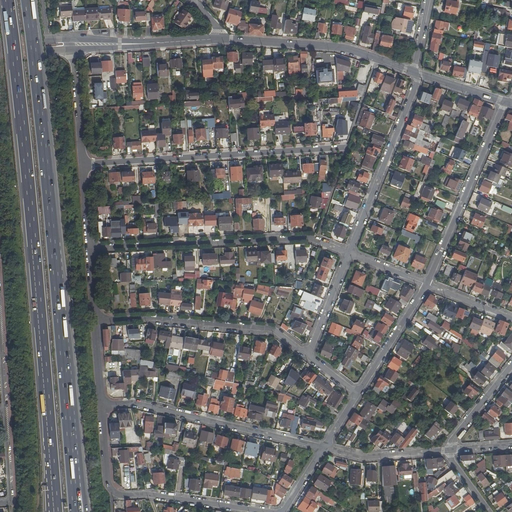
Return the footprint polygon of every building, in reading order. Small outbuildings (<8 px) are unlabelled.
[(150,0),(149,0),(148,0),(145,6),(149,9),(155,0),(150,0)] [(218,0),(212,0),(210,7),(222,11),(225,2),(219,0),(218,0)] [(457,3),(446,1),(444,12),(455,14),(457,3)] [(259,4),(250,3),(250,14),(259,15),(259,4)] [(57,7),(57,16),(69,16),(69,11),(69,6),(57,7)] [(96,9),(95,7),(82,8),(82,10),(83,20),(96,19),(96,18),(96,9)] [(412,9),(404,7),(402,17),(411,19),(413,13),(411,13),(412,9)] [(114,14),(114,20),(124,20),(124,8),(111,9),(112,14),(114,14)] [(308,9),(303,8),(302,17),(301,20),(314,22),(316,11),(308,10),(308,9)] [(96,9),(96,18),(100,18),(103,18),(103,20),(108,19),(108,9),(96,9)] [(133,13),(133,21),(148,20),(147,14),(143,14),(143,12),(136,13),(136,9),(132,9),(132,13),(133,13)] [(227,9),(223,22),(235,26),(239,13),(227,9)] [(69,16),(70,21),(83,20),(82,10),(69,11),(69,16)] [(181,11),(172,23),(180,29),(181,30),(184,26),(182,25),(184,23),(189,16),(181,11)] [(271,15),(270,20),(271,20),(270,28),(280,29),(281,24),(277,23),(277,21),(275,21),(276,17),(271,15)] [(160,17),(148,18),(149,31),(155,30),(155,29),(161,28),(160,17)] [(245,32),(244,35),(262,36),(263,26),(245,25),(246,19),(242,19),(240,25),(240,31),(245,32)] [(291,21),(285,21),(283,34),(287,34),(287,33),(296,33),(296,25),(291,25),(291,21)] [(411,23),(402,21),(401,31),(409,32),(411,23)] [(442,34),(444,22),(436,21),(434,32),(442,34)] [(321,23),(318,23),(317,28),(318,28),(318,32),(325,34),(326,28),(325,28),(326,24),(326,25),(320,24),(321,23)] [(342,26),(332,25),(331,34),(341,35),(342,26)] [(343,33),(346,34),(345,38),(353,40),(356,29),(345,26),(343,33)] [(362,43),(368,44),(369,42),(370,42),(371,43),(373,35),(370,34),(371,28),(366,27),(362,43)] [(372,51),(376,52),(377,46),(379,47),(380,45),(390,48),(393,35),(376,31),(372,51)] [(431,43),(438,44),(440,35),(432,34),(431,43)] [(500,42),(500,46),(504,47),(507,48),(511,48),(511,36),(506,36),(505,43),(500,42)] [(434,51),(434,52),(437,53),(438,44),(431,43),(429,50),(431,50),(434,51)] [(226,52),(227,61),(238,61),(237,51),(226,52)] [(240,57),(240,63),(253,62),(252,51),(242,51),(242,57),(240,57)] [(481,64),(480,71),(485,72),(486,67),(497,69),(499,57),(488,55),(486,65),(481,64)] [(212,59),(212,68),(223,67),(222,56),(211,56),(212,59)] [(296,56),(287,56),(288,74),(295,73),(295,72),(300,72),(300,68),(299,57),(296,57),(296,56)] [(262,60),(262,69),(273,69),(272,59),(272,57),(268,57),(268,58),(268,59),(265,60),(262,60)] [(170,59),(170,68),(181,67),(181,65),(183,65),(183,59),(180,59),(180,58),(170,59)] [(273,69),(273,70),(284,70),(283,58),(272,59),(273,69)] [(341,70),(347,70),(348,66),(349,60),(338,58),(337,58),(336,63),(335,63),(336,70),(341,70)] [(212,68),(212,59),(202,59),(203,69),(212,68)] [(101,63),(101,71),(113,71),(113,65),(111,65),(111,60),(100,60),(101,63)] [(451,63),(441,61),(440,70),(448,71),(449,66),(450,67),(451,63)] [(101,71),(101,63),(91,63),(91,73),(101,73),(101,71)] [(167,74),(167,63),(156,63),(157,75),(167,74)] [(461,77),(463,71),(463,69),(455,67),(456,66),(454,66),(452,75),(461,77)] [(322,70),(316,71),(317,83),(333,82),(332,70),(326,70),(326,69),(322,69),(322,70)] [(509,79),(511,71),(500,69),(498,80),(504,82),(505,78),(509,79)] [(116,78),(116,82),(124,82),(124,79),(125,79),(125,73),(123,73),(123,70),(115,71),(116,78)] [(382,74),(377,72),(374,81),(381,84),(384,77),(381,76),(382,74)] [(385,76),(380,89),(390,92),(395,79),(385,76)] [(406,82),(397,79),(393,90),(401,93),(403,86),(404,87),(406,82)] [(106,100),(106,92),(102,92),(102,82),(93,82),(92,99),(106,100)] [(157,84),(146,84),(147,97),(158,97),(157,84)] [(356,91),(338,91),(338,97),(342,97),(361,96),(364,85),(359,84),(356,91)] [(142,85),(132,85),(132,96),(135,96),(135,97),(139,97),(139,96),(143,95),(142,85)] [(441,90),(435,88),(430,100),(431,101),(432,98),(433,99),(435,99),(437,100),(441,90)] [(185,89),(185,98),(196,98),(196,100),(199,100),(200,100),(200,92),(189,92),(189,89),(185,89)] [(431,95),(421,92),(419,100),(428,103),(431,95)] [(384,112),(389,115),(395,100),(391,98),(386,111),(385,110),(384,112)] [(228,100),(228,108),(243,107),(243,102),(242,99),(239,99),(228,100)] [(464,110),(464,111),(465,112),(469,103),(459,99),(456,107),(464,110)] [(481,106),(483,103),(474,99),(468,114),(477,117),(481,106)] [(452,104),(444,100),(441,108),(444,109),(444,110),(449,112),(452,104)] [(261,106),(257,106),(259,127),(263,126),(263,124),(265,124),(268,124),(267,112),(262,112),(261,106)] [(494,111),(481,106),(477,117),(482,120),(483,118),(490,120),(494,111)] [(371,114),(361,110),(356,124),(365,127),(367,121),(368,121),(371,114)] [(411,124),(419,127),(421,123),(423,118),(414,115),(411,124)] [(453,141),(460,144),(461,141),(456,139),(457,137),(459,138),(466,122),(465,122),(467,117),(464,116),(453,141)] [(207,127),(214,127),(214,118),(202,119),(202,123),(207,123),(207,127)] [(170,134),(170,121),(161,122),(161,133),(155,133),(155,140),(155,145),(164,145),(164,134),(170,134)] [(273,124),(274,135),(289,134),(289,123),(273,124)] [(418,130),(430,134),(432,127),(421,123),(419,127),(418,130)] [(170,140),(171,144),(182,143),(181,134),(185,134),(185,126),(181,126),(181,130),(177,131),(177,133),(173,134),(173,140),(170,140)] [(324,126),(322,127),(322,138),(331,137),(330,133),(330,129),(324,129),(324,126)] [(470,133),(470,134),(475,136),(479,129),(473,126),(470,133)] [(215,128),(216,137),(228,136),(227,127),(215,128)] [(247,128),(247,138),(257,137),(256,127),(247,128)] [(195,132),(195,140),(205,139),(204,129),(195,130),(195,132)] [(139,130),(140,142),(147,142),(147,141),(149,140),(155,140),(155,133),(155,130),(139,130)] [(378,136),(378,138),(376,141),(375,141),(374,144),(381,146),(384,139),(378,136)] [(112,137),(112,148),(115,148),(122,148),(122,137),(112,137)] [(426,154),(428,150),(424,148),(417,145),(414,144),(405,140),(403,145),(412,148),(411,149),(415,151),(415,150),(426,154)] [(139,141),(130,142),(131,146),(131,149),(131,151),(136,150),(136,149),(139,149),(139,141)] [(98,146),(98,151),(109,151),(109,142),(102,142),(102,146),(98,146)] [(367,154),(375,157),(377,153),(378,153),(378,152),(379,152),(381,147),(373,144),(372,148),(369,147),(366,154),(367,154)] [(452,158),(462,162),(463,159),(463,158),(464,155),(465,155),(466,151),(457,147),(452,158)] [(511,165),(511,154),(504,152),(500,162),(511,167),(511,165)] [(322,175),(325,154),(318,155),(318,162),(317,170),(317,175),(322,175)] [(369,171),(375,157),(367,154),(361,168),(369,171)] [(413,160),(403,156),(398,167),(408,172),(413,160)] [(431,160),(432,160),(425,157),(422,163),(429,166),(431,160)] [(441,171),(449,175),(451,171),(451,172),(452,170),(451,170),(454,162),(450,160),(448,164),(447,163),(445,168),(442,167),(441,171)] [(267,164),(268,172),(281,172),(281,164),(276,164),(276,163),(267,164)] [(301,164),(302,173),(311,172),(312,172),(311,163),(301,164)] [(424,167),(416,164),(413,172),(421,175),(424,167)] [(503,177),(506,169),(496,165),(493,173),(501,176),(503,177)] [(245,169),(246,181),(260,180),(259,166),(254,166),(254,168),(245,169)] [(229,167),(229,175),(233,175),(239,175),(239,167),(229,167)] [(209,169),(209,177),(220,177),(220,174),(222,174),(222,168),(209,169)] [(197,170),(185,171),(186,181),(197,180),(197,170)] [(119,172),(119,171),(107,172),(108,184),(115,183),(115,182),(120,181),(120,180),(119,172)] [(119,172),(120,180),(131,180),(130,171),(119,172)] [(140,172),(141,183),(153,182),(152,171),(140,172)] [(159,171),(160,181),(169,180),(169,171),(159,171)] [(281,172),(281,182),(299,181),(299,171),(281,172)] [(391,184),(390,187),(398,190),(399,187),(404,175),(395,171),(390,184),(391,184)] [(487,180),(498,184),(501,176),(493,173),(491,172),(487,180)] [(362,176),(359,175),(357,180),(365,183),(368,174),(364,173),(362,176)] [(447,188),(457,192),(461,181),(451,177),(450,180),(448,179),(445,186),(447,186),(447,188)] [(487,180),(484,179),(483,181),(492,184),(492,185),(494,186),(500,189),(501,185),(498,184),(487,180)] [(356,192),(359,184),(354,181),(352,186),(349,185),(348,189),(356,192)] [(492,184),(483,181),(479,190),(488,194),(488,193),(492,185),(492,184)] [(421,196),(420,199),(427,202),(429,199),(430,200),(434,190),(433,190),(434,189),(426,186),(426,187),(425,187),(421,196)] [(244,192),(244,189),(237,189),(238,194),(229,194),(229,198),(232,197),(244,197),(244,192)] [(321,192),(322,199),(310,196),(308,206),(323,209),(329,191),(326,191),(322,192),(321,192)] [(139,195),(131,196),(132,204),(134,204),(140,203),(139,195)] [(348,199),(346,198),(344,204),(345,205),(349,206),(356,209),(360,199),(349,195),(348,199)] [(482,196),(477,209),(487,213),(492,201),(482,196)] [(246,198),(234,198),(234,215),(241,214),(241,204),(246,204),(246,198)] [(409,200),(404,198),(400,207),(405,209),(406,208),(409,209),(411,205),(410,205),(411,204),(408,203),(409,200)] [(443,209),(444,209),(446,204),(438,201),(436,206),(437,206),(443,209)] [(222,204),(222,210),(230,210),(230,202),(225,202),(225,203),(222,204)] [(511,208),(503,205),(501,210),(511,214),(511,210),(511,208)] [(438,222),(443,209),(437,206),(435,210),(430,207),(426,217),(438,222)] [(395,212),(384,208),(379,220),(390,224),(395,212)] [(186,214),(187,225),(200,224),(199,213),(196,213),(195,212),(191,213),(191,214),(186,214)] [(286,216),(286,225),(301,225),(303,214),(288,214),(288,216),(286,216)] [(340,222),(347,225),(351,216),(346,214),(345,217),(343,216),(340,222)] [(408,215),(406,219),(409,220),(407,227),(408,228),(407,230),(412,232),(413,230),(414,230),(419,218),(409,214),(408,215)] [(485,218),(475,214),(471,224),(481,228),(485,218)] [(167,225),(167,232),(177,231),(176,216),(162,216),(163,225),(167,225)] [(217,217),(218,230),(230,229),(230,217),(217,217)] [(252,217),(252,228),(262,228),(262,217),(252,217)] [(142,219),(142,232),(154,231),(154,223),(150,223),(150,219),(142,219)] [(385,236),(389,228),(374,221),(372,226),(382,230),(381,234),(385,236)] [(342,241),(348,226),(347,225),(340,222),(334,235),(338,237),(337,239),(342,241)] [(124,224),(124,233),(135,233),(135,224),(124,224)] [(109,226),(101,226),(102,233),(102,236),(110,235),(109,228),(109,226)] [(380,236),(381,234),(382,230),(372,226),(370,231),(380,236)] [(110,235),(110,236),(119,236),(119,228),(109,228),(110,235)] [(401,231),(400,236),(418,240),(419,235),(401,231)] [(462,237),(469,240),(471,235),(464,232),(462,237)] [(468,242),(469,240),(462,237),(462,239),(460,238),(458,243),(460,244),(458,248),(465,251),(469,242),(468,242)] [(390,249),(381,246),(379,251),(383,253),(383,255),(387,256),(390,249)] [(393,258),(399,260),(400,259),(406,261),(410,251),(398,246),(393,258)] [(294,250),(294,261),(305,261),(304,249),(294,250)] [(244,251),(244,261),(255,261),(255,251),(255,250),(244,251)] [(275,251),(275,259),(285,259),(285,251),(285,250),(280,250),(280,251),(275,251)] [(461,252),(455,250),(455,251),(452,256),(463,261),(465,255),(460,253),(461,252)] [(255,261),(255,263),(264,262),(264,251),(255,251),(255,261)] [(218,256),(218,264),(232,264),(232,255),(231,255),(231,252),(223,252),(223,256),(218,256)] [(151,254),(152,267),(169,267),(169,261),(163,261),(163,253),(151,254)] [(201,256),(201,264),(215,264),(215,254),(206,254),(206,256),(201,256)] [(425,259),(416,255),(411,266),(420,269),(420,267),(422,268),(425,259)] [(192,256),(183,256),(183,268),(193,268),(192,256)] [(134,257),(134,268),(144,267),(144,257),(134,257)] [(332,262),(323,258),(320,266),(329,270),(332,262)] [(450,277),(454,267),(447,265),(444,274),(450,277)] [(329,270),(321,267),(316,279),(324,282),(329,270)] [(183,275),(183,278),(185,278),(196,279),(197,279),(197,273),(197,270),(193,270),(194,276),(183,275)] [(474,282),(477,275),(465,270),(464,272),(460,283),(465,285),(465,284),(472,287),(474,282)] [(365,275),(356,271),(351,282),(361,286),(365,275)] [(130,272),(118,272),(119,282),(130,281),(130,272)] [(460,276),(454,273),(451,280),(457,283),(460,276)] [(196,279),(195,287),(208,288),(208,283),(210,283),(210,276),(207,276),(207,279),(197,279),(196,279)] [(387,281),(385,280),(384,281),(386,282),(382,291),(386,293),(388,288),(390,289),(391,288),(388,287),(392,279),(388,277),(387,281)] [(492,282),(486,279),(483,286),(480,294),(487,296),(488,294),(490,288),(492,282)] [(480,294),(483,286),(474,282),(472,287),(472,288),(471,290),(480,294)] [(237,285),(234,284),(230,307),(234,308),(236,293),(240,294),(241,286),(237,285)] [(272,287),(272,289),(278,291),(277,293),(287,296),(289,292),(291,292),(292,287),(274,285),(273,285),(272,287)] [(323,288),(316,285),(312,295),(319,297),(323,288)] [(250,288),(241,286),(240,294),(240,295),(239,298),(242,298),(242,297),(247,298),(247,296),(249,296),(250,288)] [(348,289),(347,292),(360,297),(363,290),(350,286),(348,289)] [(366,291),(378,296),(380,291),(368,286),(366,291)] [(401,305),(404,306),(413,292),(405,287),(402,292),(403,293),(400,297),(397,302),(401,305)] [(496,290),(490,288),(488,294),(500,299),(502,294),(499,293),(499,291),(496,290)] [(168,293),(168,305),(179,305),(181,290),(169,290),(168,293)] [(229,305),(231,294),(217,291),(214,304),(222,306),(223,303),(229,305)] [(156,292),(157,303),(161,303),(163,303),(163,305),(168,305),(168,293),(156,292)] [(311,303),(314,296),(303,292),(300,298),(305,300),(302,308),(303,308),(313,312),(316,305),(311,303)] [(138,293),(138,304),(148,304),(147,293),(138,293)] [(434,298),(430,295),(424,305),(431,309),(436,301),(433,299),(434,298)] [(393,299),(391,298),(390,301),(389,301),(385,307),(390,310),(389,311),(391,312),(392,311),(395,313),(401,305),(397,302),(393,299)] [(353,303),(344,299),(342,304),(343,305),(341,310),(349,314),(353,303)] [(374,304),(375,302),(368,299),(365,307),(372,310),(374,306),(374,304)] [(247,305),(247,307),(251,308),(250,311),(258,314),(261,303),(249,300),(247,305)] [(303,308),(302,308),(295,305),(292,311),(289,310),(286,317),(289,318),(294,320),(295,321),(303,324),(304,324),(310,326),(312,323),(305,321),(304,322),(302,321),(306,312),(302,310),(303,308)] [(450,306),(446,305),(442,315),(451,318),(454,309),(450,308),(450,306)] [(468,312),(459,308),(456,317),(460,318),(461,315),(466,317),(468,312)] [(435,323),(437,318),(429,312),(426,317),(431,320),(435,323)] [(394,319),(385,313),(381,320),(385,323),(384,323),(389,326),(394,319)] [(479,331),(483,322),(473,318),(469,328),(478,332),(479,331)] [(367,327),(368,325),(364,324),(356,320),(351,330),(360,334),(364,325),(367,327)] [(440,333),(443,328),(441,327),(435,323),(431,320),(427,326),(440,333)] [(495,324),(484,320),(483,322),(479,331),(489,336),(490,335),(495,324)] [(311,331),(312,328),(303,324),(295,321),(291,329),(301,334),(305,328),(308,329),(308,330),(311,331)] [(508,324),(499,321),(494,332),(503,336),(508,324)] [(449,332),(451,326),(444,322),(441,327),(443,328),(448,332),(449,332)] [(341,326),(332,323),(329,332),(337,336),(341,326)] [(131,341),(131,324),(121,325),(121,338),(122,347),(135,349),(135,346),(127,345),(127,341),(131,341)] [(381,329),(379,332),(383,335),(384,335),(388,328),(384,325),(381,329)] [(120,326),(111,326),(112,337),(120,337),(120,326)] [(156,331),(148,329),(146,339),(145,342),(153,344),(154,340),(154,341),(156,331)] [(374,330),(368,340),(372,342),(372,341),(378,332),(374,330)] [(172,333),(160,331),(158,339),(165,341),(164,348),(169,349),(169,347),(171,336),(172,333)] [(362,336),(355,332),(354,335),(357,337),(352,345),(358,349),(363,340),(362,340),(364,337),(362,336)] [(385,339),(387,337),(384,335),(383,335),(382,335),(378,332),(372,341),(377,343),(378,341),(379,340),(380,339),(381,337),(385,339)] [(500,343),(490,335),(489,336),(489,338),(499,345),(500,343)] [(499,345),(509,352),(511,347),(511,335),(504,344),(501,343),(499,345)] [(183,349),(185,339),(171,336),(169,347),(183,349)] [(435,341),(428,336),(423,344),(430,349),(431,346),(435,349),(437,346),(433,344),(435,341)] [(183,349),(196,352),(196,349),(198,341),(194,340),(194,338),(189,337),(189,340),(185,339),(183,349)] [(122,347),(121,338),(111,339),(111,341),(109,343),(110,350),(116,349),(117,353),(120,353),(122,353),(122,347)] [(471,348),(474,343),(462,338),(461,340),(463,341),(471,348)] [(209,351),(211,343),(203,342),(203,340),(198,339),(198,341),(196,349),(209,351)] [(209,351),(209,355),(221,358),(224,344),(211,342),(211,343),(209,351)] [(266,344),(256,342),(253,352),(263,355),(264,351),(266,351),(266,350),(264,349),(266,344)] [(324,346),(320,355),(329,359),(334,345),(326,342),(324,346)] [(410,348),(404,343),(397,354),(406,360),(408,356),(406,355),(410,348)] [(457,356),(460,347),(454,344),(451,351),(457,356)] [(279,352),(281,349),(273,345),(269,354),(276,358),(278,355),(279,356),(281,353),(279,352)] [(359,352),(349,345),(347,348),(344,355),(346,356),(341,364),(346,367),(351,359),(353,360),(359,352)] [(122,353),(123,360),(125,359),(136,359),(136,354),(138,354),(139,350),(135,349),(122,347),(122,353)] [(239,347),(237,358),(250,360),(251,354),(252,349),(239,347)] [(488,361),(489,362),(496,368),(505,356),(498,350),(488,361)] [(484,358),(480,355),(479,357),(487,364),(481,372),(488,378),(495,369),(488,364),(489,362),(488,361),(484,358)] [(411,367),(413,368),(423,357),(422,356),(421,357),(420,356),(411,367)] [(393,357),(387,367),(390,369),(395,372),(401,362),(393,357)] [(184,362),(183,369),(187,370),(190,371),(192,363),(184,362)] [(166,367),(165,370),(168,371),(178,373),(179,369),(180,366),(166,364),(166,367)] [(477,373),(478,372),(468,364),(466,366),(473,372),(472,373),(474,376),(472,379),(480,386),(485,380),(477,373)] [(139,376),(158,378),(158,369),(152,368),(152,372),(147,371),(148,367),(140,366),(139,376)] [(308,372),(309,370),(306,368),(302,373),(305,376),(302,379),(309,384),(315,376),(312,373),(311,374),(308,372)] [(300,376),(291,369),(285,382),(291,387),(300,376)] [(390,369),(385,378),(393,383),(399,374),(395,372),(390,369)] [(135,370),(121,370),(122,380),(122,388),(122,392),(125,391),(125,384),(129,383),(129,381),(134,380),(135,370)] [(166,378),(182,380),(183,374),(178,373),(168,371),(166,378)] [(109,388),(122,388),(122,380),(116,380),(116,376),(109,376),(109,388)] [(276,381),(277,382),(278,382),(279,380),(271,376),(267,383),(273,386),(275,383),(276,381)] [(322,388),(325,383),(318,377),(312,384),(317,387),(318,385),(322,388)] [(378,380),(378,381),(375,386),(379,389),(382,383),(386,386),(389,382),(380,377),(378,380)] [(211,379),(208,378),(206,386),(213,388),(215,380),(211,379)] [(213,388),(216,389),(217,384),(224,385),(225,381),(217,380),(215,380),(213,388)] [(225,381),(224,385),(222,391),(223,391),(224,391),(225,391),(226,388),(225,386),(225,385),(233,387),(231,393),(236,394),(237,391),(237,388),(238,387),(238,384),(233,383),(229,382),(225,381)] [(320,389),(319,391),(322,394),(324,392),(327,395),(332,389),(325,383),(322,388),(320,389)] [(478,390),(470,384),(464,391),(472,397),(474,394),(475,394),(478,390)] [(185,398),(185,400),(192,402),(196,388),(184,385),(181,397),(185,398)] [(175,390),(162,387),(159,397),(173,400),(175,390)] [(408,394),(406,392),(402,398),(407,401),(408,400),(410,401),(418,392),(414,389),(411,393),(409,392),(408,394)] [(511,391),(510,392),(506,389),(501,396),(507,400),(509,398),(511,400),(511,391)] [(273,391),(269,390),(268,394),(279,397),(277,401),(282,402),(284,394),(280,393),(273,391)] [(326,407),(327,407),(334,412),(343,397),(336,392),(326,407)] [(203,394),(203,396),(198,395),(196,404),(205,406),(207,397),(208,395),(203,394)] [(311,397),(308,395),(306,398),(303,395),(298,403),(300,404),(302,405),(305,407),(309,401),(311,397)] [(507,400),(501,396),(498,399),(500,401),(501,402),(507,407),(510,403),(507,400)] [(234,399),(223,397),(222,403),(220,403),(219,409),(221,409),(220,410),(231,412),(234,399)] [(217,411),(218,411),(218,409),(219,402),(217,402),(217,399),(211,398),(208,410),(217,412),(217,411)] [(401,403),(397,401),(397,402),(394,400),(390,405),(383,400),(377,408),(384,412),(386,410),(391,414),(396,407),(398,408),(401,403)] [(265,408),(263,416),(274,418),(276,408),(270,406),(271,403),(266,402),(265,408)] [(375,406),(368,402),(359,415),(362,418),(369,422),(371,420),(369,419),(376,407),(375,406)] [(457,408),(450,402),(444,409),(451,415),(457,408)] [(265,408),(250,405),(247,417),(248,417),(248,418),(262,421),(263,416),(265,408)] [(487,413),(494,419),(500,411),(493,406),(487,413)] [(245,409),(243,409),(243,408),(239,407),(239,408),(236,407),(234,415),(243,417),(245,409)] [(324,410),(336,417),(338,414),(334,412),(327,407),(324,410)] [(121,408),(116,408),(117,422),(118,427),(124,426),(124,425),(129,425),(128,413),(120,413),(120,411),(121,411),(121,408)] [(349,420),(346,425),(347,425),(350,421),(357,426),(358,425),(362,419),(354,413),(349,420)] [(494,427),(499,422),(494,419),(493,420),(485,413),(482,417),(494,427)] [(149,427),(153,427),(153,417),(150,417),(150,414),(146,414),(146,417),(145,417),(145,426),(145,429),(149,429),(149,427)] [(280,425),(292,428),(294,416),(282,414),(280,425)] [(154,436),(163,436),(163,433),(164,423),(164,417),(159,415),(157,431),(154,431),(154,436)] [(364,430),(369,422),(362,418),(362,419),(358,425),(360,427),(360,428),(361,429),(362,428),(364,430)] [(314,427),(315,422),(303,419),(301,428),(313,431),(314,427)] [(316,419),(315,422),(314,427),(321,429),(323,423),(316,419)] [(444,428),(448,423),(442,419),(439,423),(444,428)] [(118,427),(117,422),(109,422),(111,439),(119,438),(118,427)] [(442,427),(435,422),(424,435),(429,439),(432,435),(434,437),(442,427)] [(500,438),(499,422),(494,427),(494,434),(489,434),(488,432),(485,432),(485,439),(500,438)] [(164,423),(163,433),(165,433),(164,435),(165,435),(169,436),(169,435),(171,436),(171,434),(175,434),(176,434),(177,425),(164,423)] [(199,440),(212,443),(212,442),(213,439),(212,439),(213,434),(208,433),(204,432),(205,427),(202,426),(201,431),(201,432),(199,440)] [(417,432),(412,429),(410,431),(407,436),(404,439),(398,447),(399,448),(404,447),(417,432)] [(196,434),(184,432),(182,441),(194,444),(196,434)] [(382,434),(379,432),(375,437),(372,441),(376,445),(379,441),(380,442),(380,441),(385,445),(390,437),(384,432),(382,434)] [(390,441),(398,447),(404,439),(401,437),(402,436),(401,435),(400,436),(396,433),(390,441)] [(214,445),(225,448),(228,438),(214,434),(213,439),(212,442),(215,443),(214,445)] [(242,448),(245,449),(247,443),(232,439),(230,450),(237,451),(237,453),(239,453),(239,452),(241,452),(242,448)] [(258,445),(247,443),(245,449),(244,454),(248,455),(255,456),(258,445)] [(164,447),(162,453),(176,456),(178,445),(174,444),(172,448),(166,447),(166,448),(164,447)] [(275,449),(264,447),(261,459),(265,460),(265,464),(271,466),(272,462),(275,449)] [(118,450),(119,461),(127,461),(127,449),(118,450)] [(181,462),(184,462),(185,458),(169,455),(167,468),(178,469),(179,460),(181,461),(181,462)] [(505,466),(505,456),(493,456),(494,467),(505,466)] [(291,469),(291,467),(294,462),(289,460),(290,459),(287,458),(286,463),(287,464),(283,473),(287,476),(291,469)] [(424,460),(426,475),(433,475),(434,474),(439,470),(441,469),(440,468),(438,469),(437,468),(438,468),(438,466),(442,466),(442,465),(443,465),(446,463),(444,460),(441,458),(424,460)] [(485,463),(484,460),(480,463),(481,464),(478,466),(479,468),(474,471),(475,473),(472,474),(471,472),(469,473),(473,478),(485,470),(485,463)] [(327,463),(322,472),(333,479),(337,473),(335,472),(337,470),(327,463)] [(404,475),(411,475),(410,466),(408,466),(407,464),(402,465),(402,468),(399,468),(399,475),(404,475)] [(226,466),(224,465),(223,470),(225,470),(224,474),(228,475),(229,471),(236,473),(235,476),(241,478),(243,469),(241,468),(240,468),(240,469),(226,467),(226,466)] [(395,465),(382,466),(382,486),(397,484),(395,465)] [(372,471),(368,471),(367,482),(370,482),(370,481),(376,481),(376,471),(376,468),(372,467),(372,471)] [(361,470),(351,469),(350,484),(360,485),(361,470)] [(432,491),(444,483),(455,475),(451,470),(438,480),(429,477),(427,481),(428,482),(427,484),(428,485),(427,489),(431,490),(432,491)] [(164,483),(164,473),(153,473),(154,484),(164,483)] [(488,483),(481,473),(476,476),(484,486),(488,483)] [(219,476),(205,474),(203,488),(212,489),(212,486),(218,486),(219,476)] [(286,488),(289,483),(292,479),(284,474),(279,483),(286,488)] [(330,482),(320,475),(314,484),(324,491),(330,482)] [(184,481),(184,488),(199,491),(201,480),(190,479),(190,481),(184,481)] [(427,495),(427,500),(443,489),(450,497),(454,494),(459,491),(452,482),(447,486),(444,483),(432,491),(427,495)] [(422,501),(427,501),(427,500),(427,495),(426,483),(419,484),(420,487),(421,487),(422,501)] [(224,494),(239,496),(240,488),(225,486),(224,494)] [(276,495),(282,499),(286,491),(279,486),(275,494),(276,495)] [(330,500),(331,498),(316,489),(316,490),(311,487),(309,490),(307,492),(305,496),(314,501),(317,496),(318,495),(322,497),(321,499),(324,501),(326,498),(330,500)] [(240,488),(239,496),(249,498),(250,490),(240,488)] [(265,501),(267,490),(253,488),(251,498),(265,501)] [(273,491),(267,490),(266,503),(275,505),(276,498),(273,498),(273,491)] [(493,498),(499,507),(508,501),(507,499),(506,500),(501,493),(500,494),(493,498)] [(447,499),(446,500),(451,508),(460,502),(454,494),(450,497),(447,499)] [(309,511),(315,503),(305,497),(297,508),(302,511),(306,511),(307,511),(309,511)] [(475,502),(471,498),(466,501),(467,502),(464,504),(466,506),(469,505),(469,506),(475,502)] [(125,511),(124,511),(137,511),(138,509),(137,507),(129,508),(129,500),(124,500),(125,508),(125,511)] [(379,511),(382,511),(382,501),(379,501),(379,500),(368,500),(368,511),(379,511)]
